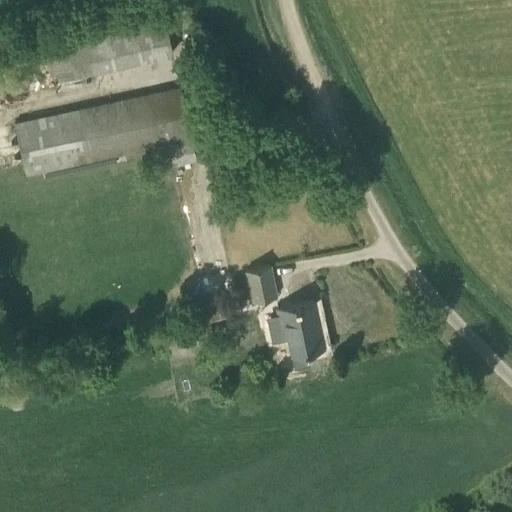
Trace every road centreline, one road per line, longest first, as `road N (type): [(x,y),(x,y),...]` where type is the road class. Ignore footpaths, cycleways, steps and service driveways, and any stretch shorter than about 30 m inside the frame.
road 1 (unclassified): [(511,377),(395,252),(333,113)]
road 2 (track): [(286,0),(333,113)]
